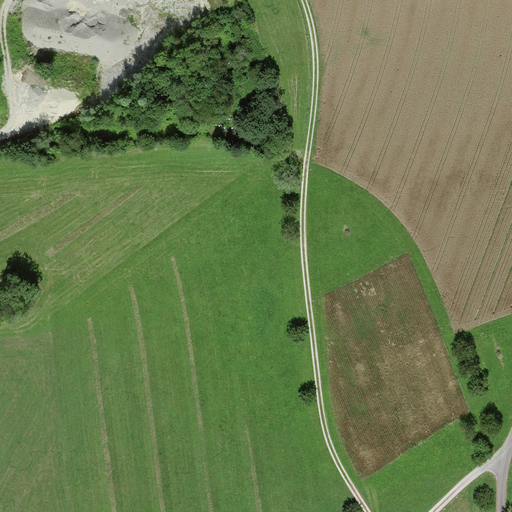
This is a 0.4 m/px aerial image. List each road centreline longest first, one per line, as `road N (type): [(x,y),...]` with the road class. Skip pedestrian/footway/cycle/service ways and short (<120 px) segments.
road 1 (track): [(301,0),(314,73),(301,231),(318,406),(327,443),(366,511)]
road 2 (track): [(0,133),(75,114),(123,85),(143,58),(146,37),(129,0)]
road 3 (track): [(54,354),(73,511)]
